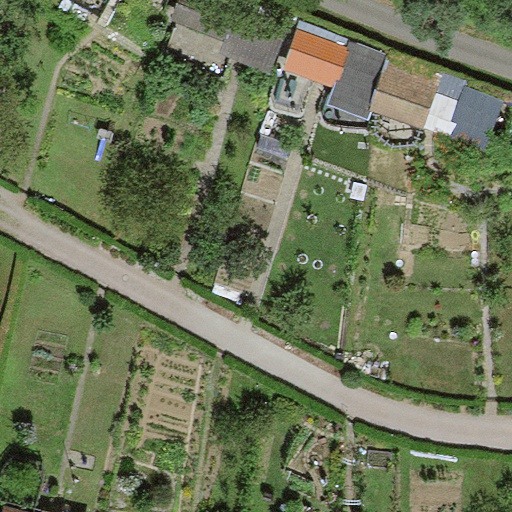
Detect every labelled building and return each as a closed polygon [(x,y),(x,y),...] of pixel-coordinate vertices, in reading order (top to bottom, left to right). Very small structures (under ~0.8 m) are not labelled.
[(229,7),(212,0),(168,0),(163,14),(217,37),(229,7)] [(276,23),(238,7),(219,52),(257,68),(276,23)] [(340,50),(286,27),(270,63),(324,87),(340,50)] [(429,77),(376,56),(358,101),(411,122),(429,77)] [(35,511),(34,511),(0,502),(0,511),(70,511),(38,503),(35,511)]
